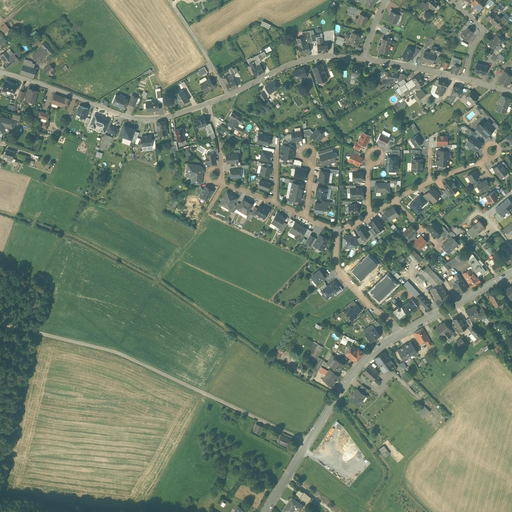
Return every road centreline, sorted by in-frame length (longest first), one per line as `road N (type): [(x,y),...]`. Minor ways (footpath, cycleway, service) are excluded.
road 1 (unclassified): [(308,442),(116,352),(0,323)]
road 2 (residential): [(228,95),(141,119),(0,71)]
road 3 (track): [(344,433),(364,449),(334,496),(312,472),(338,434)]
road 4 (track): [(224,182),(157,277),(154,317)]
road 5 (residential): [(363,58),(308,58),(228,95)]
road 6 (secondary): [(308,442),(355,369),(399,335)]
road 7 (residential): [(399,335),(336,267),(335,227)]
road 8 (secondary): [(399,335),(511,273)]
